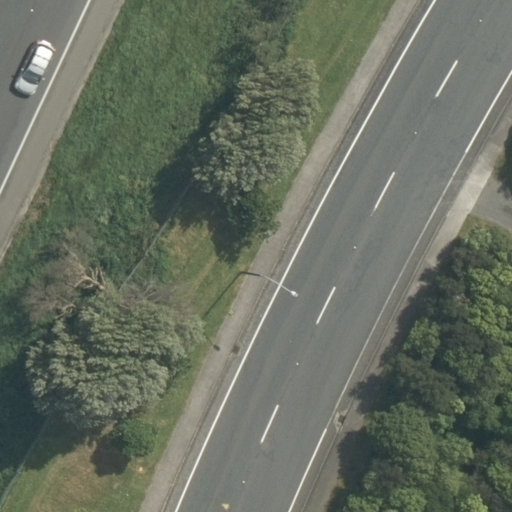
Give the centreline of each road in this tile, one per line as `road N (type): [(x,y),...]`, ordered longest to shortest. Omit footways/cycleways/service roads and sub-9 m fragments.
road 1 (tertiary): [(495,0),(333,296),(233,511)]
road 2 (track): [(410,150),(511,216)]
